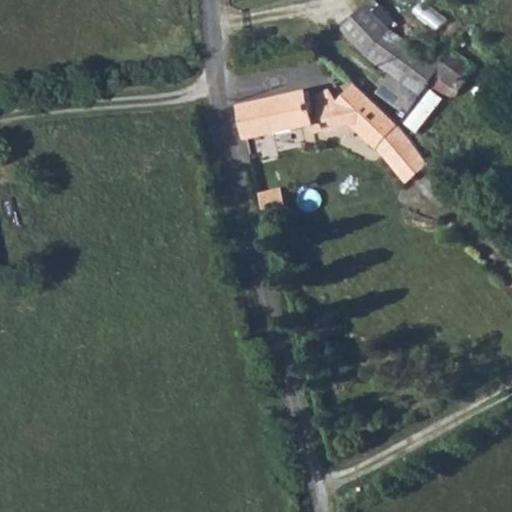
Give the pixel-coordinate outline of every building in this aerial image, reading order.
[(453,97),(457,96),(479,69),(454,50),(445,61),(440,69),(367,5),(344,30),(368,56),(393,74),(422,95),(428,86),(453,97)] [(310,92),(241,107),(248,140),(312,127),(314,136),(354,128),(380,152),(408,184),(431,166),(410,135),(394,119),(354,84),(339,102),(332,90),(316,93),(317,97),(311,99),(310,92)] [(409,125),(421,133),(445,97),(433,89),(409,125)] [(279,152),(276,135),(250,140),(252,157),(279,152)] [(16,187),(0,190),(0,269),(32,262),(16,187)]
